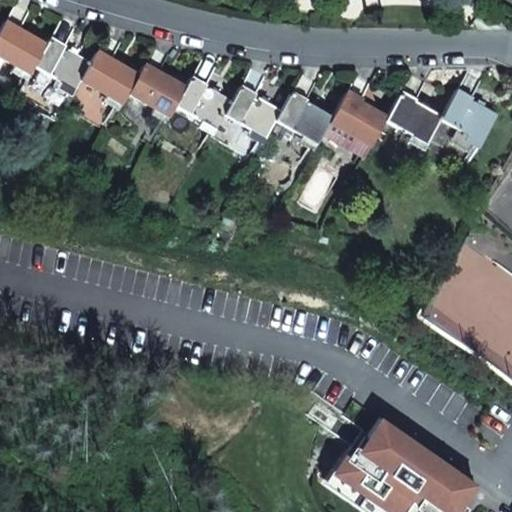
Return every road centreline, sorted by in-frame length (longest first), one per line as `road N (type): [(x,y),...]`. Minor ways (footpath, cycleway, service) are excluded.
road 1 (residential): [(511,504),(333,357),(29,285)]
road 2 (residential): [(95,0),(292,50),(511,50)]
